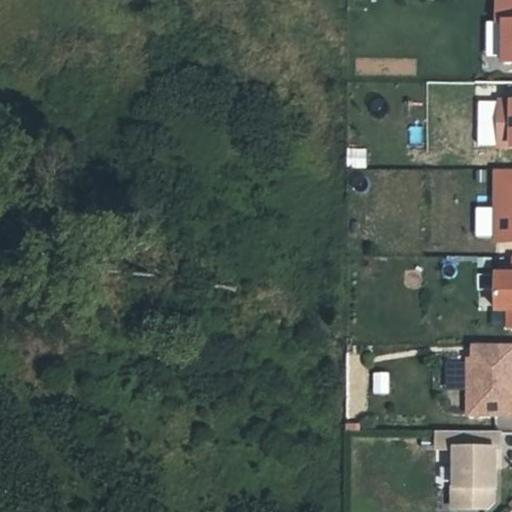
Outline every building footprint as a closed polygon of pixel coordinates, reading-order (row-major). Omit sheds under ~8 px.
[(511,0),(495,0),(495,19),(502,19),(511,19),(511,0)] [(511,19),(502,19),(502,63),(511,62),(511,19)] [(511,146),(511,98),(498,98),(498,147),(511,146)] [(511,171),(495,171),(495,242),(511,241),(511,171)] [(493,310),(507,310),(507,328),(511,328),(511,255),(511,256),(511,271),(493,271),(493,310)] [(511,414),(511,344),(472,345),(472,360),(466,360),(467,416),(511,414)] [(369,372),(370,393),(387,393),(387,371),(369,372)] [(496,503),(496,446),(450,446),(450,509),(489,509),(496,503)]
